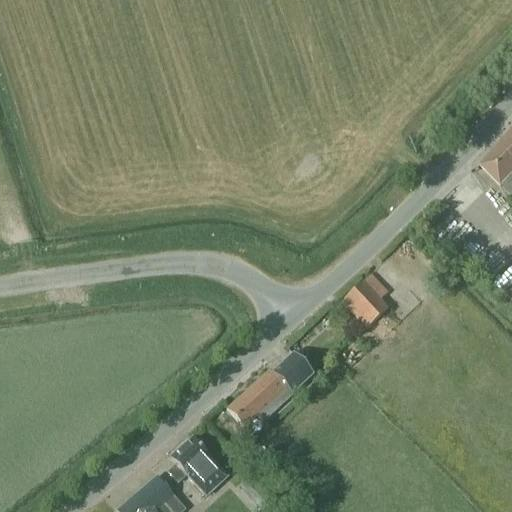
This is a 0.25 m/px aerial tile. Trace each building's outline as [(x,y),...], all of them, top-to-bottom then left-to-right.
[(502,190),(511,180),(511,130),(497,147),(498,148),(479,167),(502,190)] [(341,304),(366,331),(386,312),(362,285),(341,304)] [(227,411),(243,430),(244,431),(257,419),(261,424),(261,425),(262,426),(303,389),(298,384),(309,374),(293,357),(271,376),(269,374),(227,411)] [(185,478),(205,501),(226,481),(192,442),(170,461),(175,467),(167,475),(177,486),(185,478)] [(182,511),(171,500),(172,499),(155,478),(115,511),(182,511)] [(254,506),(259,511),(271,511),(274,510),(263,498),(254,506)]
